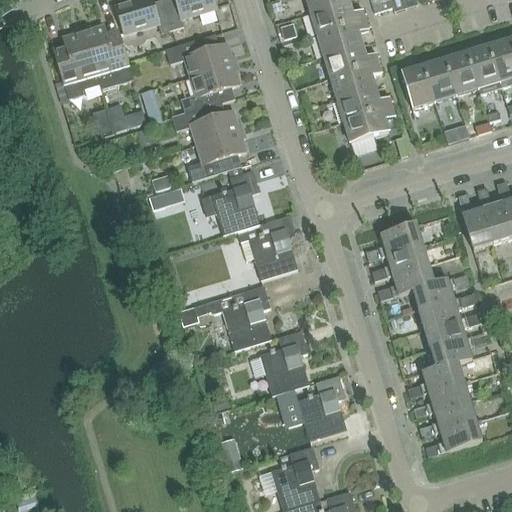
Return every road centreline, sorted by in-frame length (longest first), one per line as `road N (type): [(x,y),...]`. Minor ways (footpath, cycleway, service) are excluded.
road 1 (residential): [(412,507),(316,211)]
road 2 (residential): [(316,211),(249,0)]
road 3 (residential): [(316,211),(511,154)]
